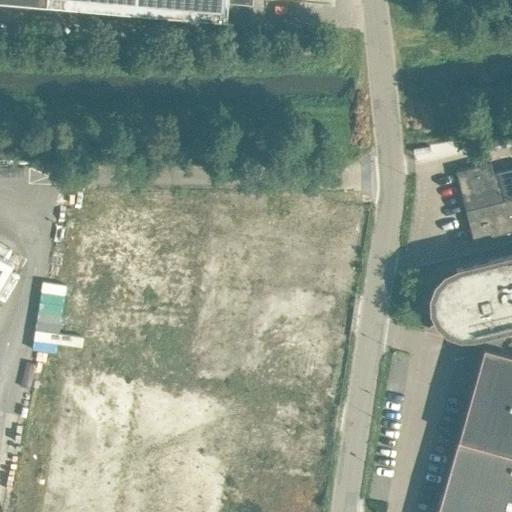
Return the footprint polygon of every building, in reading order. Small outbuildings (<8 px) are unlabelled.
[(0,0),(226,19),(227,0),(0,0)] [(310,45),(309,35),(299,36),(300,46),(310,45)] [(511,229),(511,197),(500,201),(492,172),(490,162),(456,170),(473,240),(511,229)] [(432,294),(432,295),(433,306),(433,308),(438,318),(438,319),(439,319),(447,326),(448,327),(458,330),(458,331),(460,331),(471,330),(471,331),(488,326),(483,344),(457,436),(435,511),(511,511),(511,352),(496,348),(503,323),(511,320),(511,254),(456,268),(456,269),(446,273),(445,273),(444,274),(445,274),(437,282),(436,283),(433,294),(432,294)] [(0,281),(11,263),(0,255),(0,281)]
